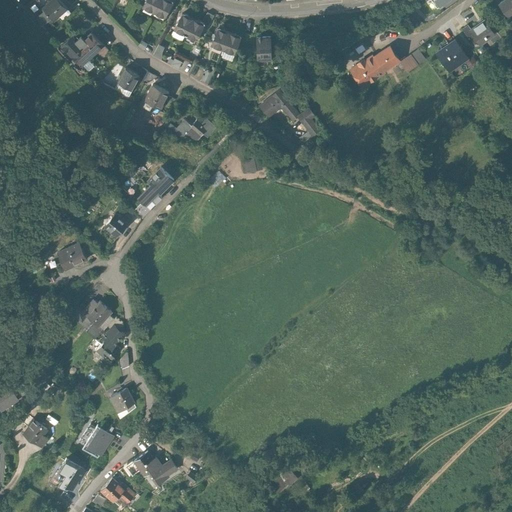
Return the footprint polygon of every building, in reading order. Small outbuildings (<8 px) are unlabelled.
[(13,0),(21,9),(29,1),(27,0),(13,0)] [(147,0),(141,13),(152,19),(161,3),(155,0),(147,0)] [(454,0),(421,0),(422,0),(423,2),(424,2),(432,15),(454,0)] [(509,22),(511,19),(511,0),(508,3),(499,8),(509,22)] [(50,24),(52,27),(65,14),(54,2),(41,14),(43,16),(36,22),(43,30),(50,24)] [(152,19),(164,25),(172,8),(161,3),(152,19)] [(182,41),(184,37),(186,38),(193,25),(181,20),(173,36),(182,41)] [(488,44),(495,39),(485,24),(470,34),(480,49),(481,48),(479,46),(486,42),(488,44)] [(204,31),(193,25),(186,38),(188,39),(186,43),(195,48),(204,31)] [(210,51),(222,56),(229,39),(217,34),(210,51)] [(222,56),(234,60),(240,43),(229,39),(222,56)] [(83,71),(94,62),(103,53),(89,40),(80,48),(73,41),(60,53),(79,72),(81,70),(83,71)] [(258,43),(255,43),(257,65),(271,64),(269,42),(262,43),(260,41),(258,43)] [(455,45),(437,56),(449,75),(467,63),(455,45)] [(391,49),(374,60),(383,74),(400,63),(391,49)] [(400,64),(407,75),(426,63),(418,52),(400,64)] [(108,59),(103,53),(94,62),(99,67),(108,59)] [(384,76),(383,74),(374,60),(373,59),(365,64),(364,62),(359,66),(360,67),(352,73),(363,90),(384,76)] [(128,101),(138,82),(124,74),(114,94),(128,101)] [(160,114),(168,98),(152,90),(144,106),(160,114)] [(293,124),(299,120),(299,119),(299,117),(279,93),(259,109),(268,121),(282,110),(293,124)] [(310,111),(299,119),(299,120),(304,127),(311,121),(315,118),(310,111)] [(311,121),(304,127),(313,139),(320,133),(311,121)] [(198,123),(191,129),(184,123),(177,131),(167,123),(163,129),(180,142),(184,138),(194,147),(204,138),(207,140),(212,135),(217,130),(207,122),(202,127),(198,123)] [(258,174),(253,162),(240,167),(245,179),(258,174)] [(159,191),(160,192),(173,179),(161,167),(148,181),(150,183),(159,191)] [(159,191),(150,183),(138,196),(143,201),(146,204),(159,191)] [(120,188),(125,193),(128,189),(123,184),(120,188)] [(146,204),(143,201),(135,208),(143,216),(151,209),(146,204)] [(118,232),(128,221),(116,210),(106,221),(106,222),(118,232)] [(118,232),(106,222),(101,228),(113,238),(118,232)] [(74,260),(88,254),(80,237),(58,246),(65,262),(73,259),(74,260)] [(95,319),(99,322),(109,312),(111,309),(99,298),(96,302),(92,299),(83,308),(95,319)] [(95,337),(114,316),(109,312),(99,322),(95,319),(86,329),(95,337)] [(106,363),(120,348),(115,344),(115,343),(115,342),(115,341),(116,337),(118,338),(125,332),(121,329),(112,325),(104,335),(106,336),(96,348),(102,353),(98,357),(106,363)] [(127,353),(121,359),(123,368),(129,367),(127,353)] [(134,403),(126,388),(112,395),(119,410),(134,403)] [(25,428),(38,438),(44,431),(48,426),(33,415),(29,420),(30,421),(25,428)] [(83,445),(98,455),(113,434),(98,423),(95,427),(90,423),(80,438),(85,442),(83,445)] [(44,431),(38,438),(42,442),(48,435),(44,431)] [(134,460),(134,461),(140,470),(144,476),(149,473),(157,486),(178,473),(171,462),(161,468),(155,458),(152,459),(148,452),(134,460)] [(86,468),(67,455),(55,472),(62,476),(59,480),(67,484),(69,481),(73,484),(81,473),(83,474),(86,468)] [(132,475),(140,470),(134,461),(127,465),(132,475)] [(101,487),(113,500),(120,494),(127,502),(126,504),(129,507),(140,496),(137,493),(135,495),(123,482),(120,484),(112,476),(101,487)] [(107,500),(99,492),(92,499),(102,505),(107,500)]
